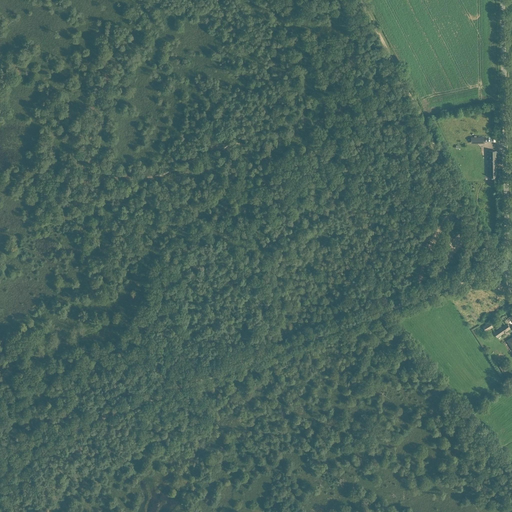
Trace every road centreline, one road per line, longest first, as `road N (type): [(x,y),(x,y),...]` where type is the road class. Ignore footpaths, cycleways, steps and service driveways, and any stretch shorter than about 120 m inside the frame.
road 1 (track): [(380,311),(0,454)]
road 2 (unclassified): [(511,290),(502,0)]
road 3 (track): [(463,202),(360,0)]
